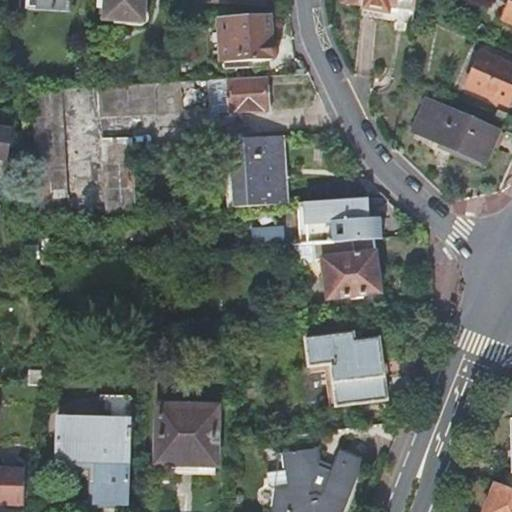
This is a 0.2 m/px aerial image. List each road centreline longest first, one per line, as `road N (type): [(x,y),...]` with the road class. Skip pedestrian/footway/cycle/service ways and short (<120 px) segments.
road 1 (residential): [(511,256),(456,237),(384,169),(317,50),(308,0)]
road 2 (unknown): [(79,128),(340,100)]
road 3 (secondary): [(402,511),(463,368),(511,278)]
